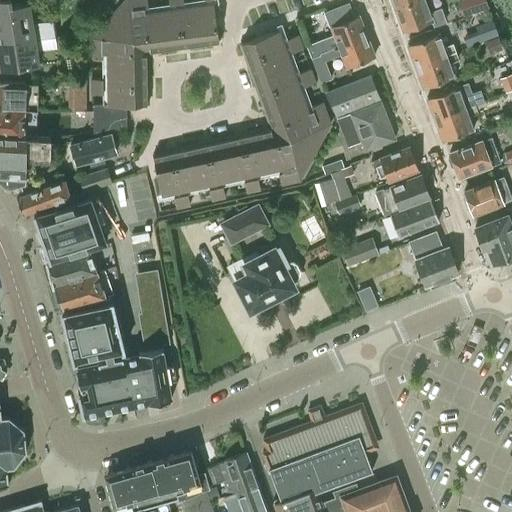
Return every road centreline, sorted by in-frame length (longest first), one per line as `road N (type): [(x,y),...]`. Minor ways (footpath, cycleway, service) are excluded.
road 1 (residential): [(487,297),(374,0)]
road 2 (residential): [(75,463),(173,436),(365,346)]
road 3 (residential): [(221,58),(168,71),(171,125),(241,110),(229,67)]
road 4 (residential): [(427,511),(365,346)]
road 5 (residential): [(44,382),(0,254)]
road 6 (residential): [(365,346),(487,297)]
